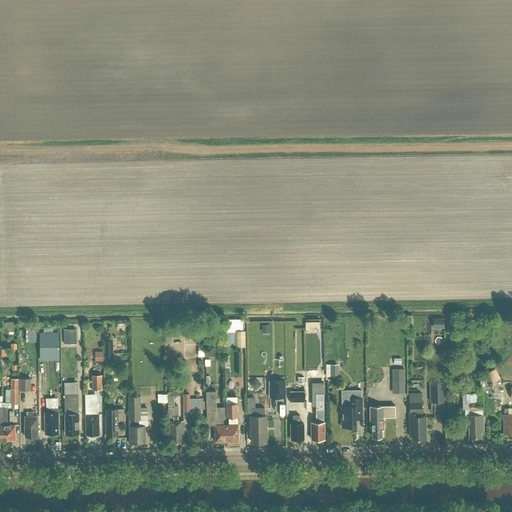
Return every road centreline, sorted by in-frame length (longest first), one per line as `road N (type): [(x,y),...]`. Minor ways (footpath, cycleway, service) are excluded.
road 1 (secondary): [(0,464),(511,455)]
road 2 (track): [(511,143),(0,147)]
